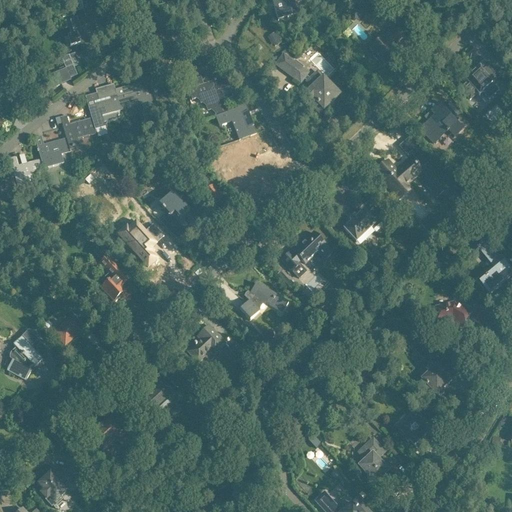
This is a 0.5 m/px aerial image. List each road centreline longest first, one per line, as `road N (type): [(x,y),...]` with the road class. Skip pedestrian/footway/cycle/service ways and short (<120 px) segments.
road 1 (residential): [(0,469),(310,183)]
road 2 (residential): [(310,183),(507,0)]
road 3 (residential): [(0,153),(145,36)]
road 4 (residential): [(310,183),(223,48)]
road 5 (residential): [(433,511),(511,380)]
